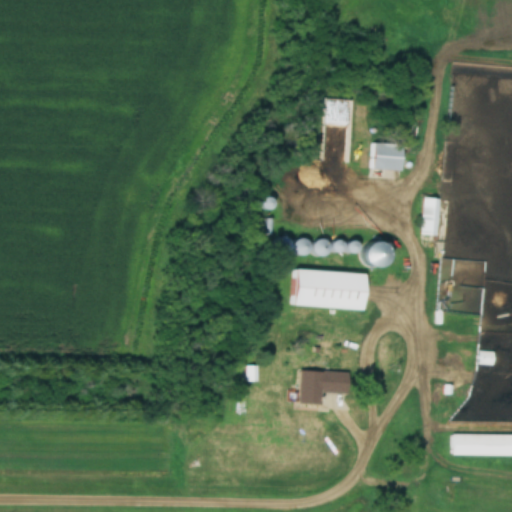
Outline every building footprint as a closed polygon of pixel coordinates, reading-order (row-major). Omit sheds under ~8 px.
[(347,160),(348,101),(323,101),(322,159),(347,160)] [(399,171),(399,145),(371,145),(371,171),(399,171)] [(420,236),(435,237),(437,200),(422,199),(420,236)] [(290,250),(282,238),(270,244),(277,257),(290,250)] [(309,244),(297,239),(290,254),(302,259),(309,244)] [(312,257),(325,257),(325,242),(312,242),(312,257)] [(402,259),(402,246),(378,246),(378,259),(402,259)] [(294,270),(291,308),(360,312),(362,275),(294,270)] [(490,367),(490,354),(477,354),(477,367),(490,367)] [(346,374),(297,372),(296,405),(319,406),(319,394),(345,395),(346,374)] [(511,457),(511,436),(449,436),(449,458),(511,457)]
